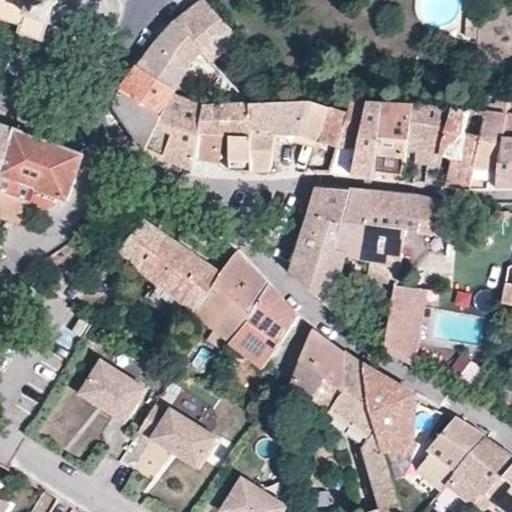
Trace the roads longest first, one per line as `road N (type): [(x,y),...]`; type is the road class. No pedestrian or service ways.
road 1 (residential): [(100,147),(233,236),(306,308),(511,443)]
road 2 (residential): [(100,147),(223,184),(308,180)]
road 3 (residential): [(511,194),(308,180)]
road 4 (residential): [(0,273),(63,229),(84,202),(100,147)]
road 5 (residential): [(100,147),(98,112),(143,8)]
road 6 (residential): [(0,442),(106,511)]
